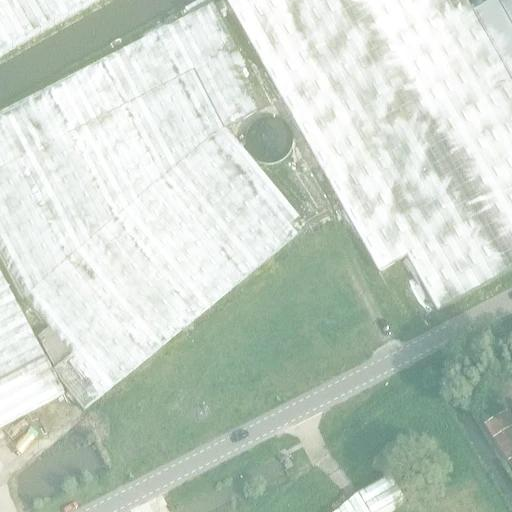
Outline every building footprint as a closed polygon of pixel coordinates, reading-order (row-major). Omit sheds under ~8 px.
[(0,0),(0,54),(97,0),(0,0)] [(511,83),(473,15),(465,0),(225,0),(379,273),(407,258),(438,313),(511,271),(511,83)] [(511,0),(499,0),(473,15),(511,83),(511,0)] [(214,4),(0,114),(0,261),(21,302),(23,300),(48,330),(103,396),(297,234),(290,226),(295,223),(299,218),(225,130),(257,112),(228,54),(237,50),(214,4)] [(0,384),(47,361),(0,270),(0,384)] [(64,388),(84,412),(103,396),(48,330),(38,338),(64,388)] [(0,429),(65,394),(47,361),(0,384),(0,429)] [(511,416),(508,409),(483,423),(490,434),(506,461),(511,458),(511,457),(511,426),(510,423),(511,422),(511,416)] [(390,477),(358,495),(368,511),(382,511),(403,500),(390,477)] [(368,511),(358,495),(337,511),(368,511)]
